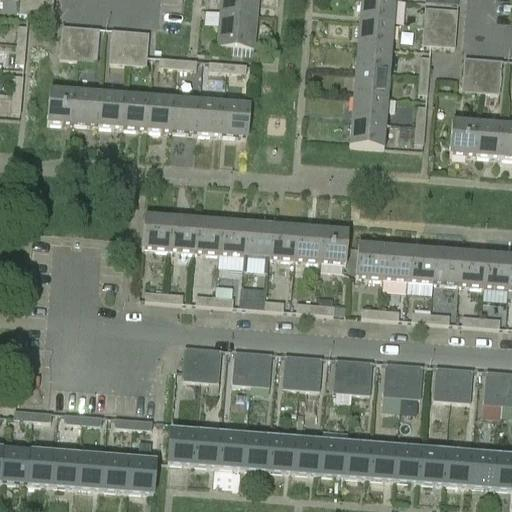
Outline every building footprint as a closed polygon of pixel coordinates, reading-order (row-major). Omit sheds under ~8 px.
[(28,7),(52,9),(52,0),(28,0),(28,2),(28,7)] [(220,0),(219,17),(256,20),(257,0),(220,0)] [(28,2),(20,1),(18,19),(27,19),(28,7),(28,2)] [(359,26),(392,29),(394,4),(361,2),(359,26)] [(28,7),(27,19),(51,21),(52,9),(28,7)] [(431,26),(432,14),(423,13),(422,31),(431,32),(431,26)] [(456,28),(457,16),(432,14),(431,26),(456,28)] [(253,53),(256,20),(219,17),(217,50),(253,53)] [(359,26),(356,51),(390,54),(392,29),(359,26)] [(455,40),(456,28),(431,26),(431,32),(431,38),(455,40)] [(17,31),(15,51),(25,51),(26,32),(17,31)] [(74,32),(61,31),(59,55),(71,56),(74,32)] [(431,38),(431,32),(422,31),(421,50),(430,51),(431,38)] [(71,56),(78,57),(84,57),(86,33),(74,32),(71,56)] [(84,57),(97,58),(99,34),(86,33),(84,57)] [(123,36),(111,35),(109,59),(121,60),(123,36)] [(136,37),(123,36),(121,60),(127,61),(134,61),(136,37)] [(134,61),(146,62),(148,38),(136,37),(134,61)] [(431,38),(430,51),(454,53),(455,40),(431,38)] [(25,51),(15,51),(14,68),(23,69),(25,51)] [(354,76),(388,79),(390,54),(356,51),(354,76)] [(71,56),(59,55),(58,64),(77,66),(78,57),(71,56)] [(84,57),(78,57),(77,66),(96,68),(97,58),(84,57)] [(127,61),(121,60),(109,59),(108,69),(127,70),(127,61)] [(146,62),(134,61),(127,61),(127,70),(145,71),(146,62)] [(420,62),(418,81),(427,82),(429,63),(420,62)] [(177,65),(158,63),(158,73),(176,74),(177,65)] [(461,87),(474,88),(476,64),(463,63),(461,87)] [(480,89),(486,89),(488,65),(476,64),(474,88),(480,89)] [(177,65),(176,74),(195,75),(196,66),(177,65)] [(499,90),(500,66),(488,65),(486,89),(499,90)] [(227,69),(208,67),(207,76),(226,78),(227,69)] [(227,69),(226,78),(245,79),(246,70),(227,69)] [(354,76),(352,100),(386,103),(388,79),(354,76)] [(13,81),(12,99),(21,100),(23,81),(13,81)] [(427,82),(418,81),(417,100),(426,100),(427,82)] [(480,89),(474,88),(461,87),(460,96),(479,98),(480,89)] [(499,90),(486,89),(480,89),(479,98),(498,99),(499,90)] [(46,129),(71,131),(74,97),(48,96),(46,129)] [(71,131),(96,133),(98,99),(74,97),(71,131)] [(21,100),(12,99),(10,118),(19,119),(21,100)] [(96,133),(121,135),(123,101),(98,99),(96,133)] [(350,125),(384,128),(386,103),(352,100),(350,125)] [(121,135),(145,136),(148,103),(123,101),(121,135)] [(145,136),(170,138),(173,105),(148,103),(145,136)] [(170,138),(195,140),(197,107),(173,105),(170,138)] [(195,140),(220,142),(222,109),(197,107),(195,140)] [(245,144),(248,111),(222,109),(220,142),(245,144)] [(416,112),(414,131),(424,131),(425,113),(416,112)] [(384,128),(350,125),(348,151),(382,153),(384,128)] [(449,160),(474,162),(477,129),(452,127),(449,160)] [(477,129),(474,162),(499,164),(502,130),(477,129)] [(499,164),(511,164),(511,131),(502,130),(499,164)] [(424,131),(414,131),(413,149),(422,150),(424,131)] [(167,257),(169,223),(144,221),(141,255),(167,257)] [(195,225),(169,223),(167,257),(192,259),(195,225)] [(220,227),(195,225),(192,259),(217,261),(220,227)] [(245,229),(220,227),(217,261),(242,262),(245,229)] [(270,231),(245,229),(242,262),(267,264),(270,231)] [(295,233),(270,231),(267,264),(292,266),(295,233)] [(320,235),(295,233),(292,266),(317,268),(320,235)] [(346,237),(320,235),(317,268),(343,270),(346,237)] [(381,285),(383,252),(357,250),(355,283),(381,285)] [(381,285),(406,287),(408,254),(383,252),(381,285)] [(434,256),(408,254),(406,287),(431,289),(434,256)] [(431,289),(456,291),(459,258),(434,256),(431,289)] [(484,260),(459,258),(456,291),(481,293),(484,260)] [(481,293),(506,295),(509,262),(484,260),(481,293)] [(144,306),(163,307),(163,298),(145,297),(144,306)] [(163,307),(181,309),(182,300),(163,298),(163,307)] [(194,310),(213,311),(214,302),(195,301),(194,310)] [(214,302),(213,311),(232,313),(232,304),(214,302)] [(245,313),(263,315),(264,306),(245,305),(245,313)] [(263,315),(282,317),(283,308),(264,306),(263,315)] [(295,317),(313,319),(314,310),(296,309),(295,317)] [(314,310),(313,319),(332,320),(333,312),(314,310)] [(360,322),(378,324),(379,315),(361,314),(360,322)] [(378,324),(397,325),(398,317),(379,315),(378,324)] [(410,327),(429,328),(429,319),(411,318),(410,327)] [(429,328),(447,330),(448,321),(429,319),(429,328)] [(461,331),(479,332),(480,323),(461,322),(461,331)] [(479,332),(498,334),(499,325),(480,323),(479,332)] [(181,376),(194,377),(196,354),(183,353),(181,376)] [(200,378),(206,378),(208,355),(196,354),(194,377),(200,378)] [(220,356),(208,355),(206,378),(218,379),(220,356)] [(246,358),(233,357),(231,381),(244,381),(246,358)] [(256,383),(258,359),(246,358),(244,381),(250,382),(256,383)] [(256,383),(269,383),(271,360),(258,359),(256,383)] [(296,362),(284,361),(282,385),(294,386),(296,362)] [(307,387),(308,363),(296,362),(294,386),(300,386),(307,387)] [(307,387),(319,388),(321,364),(308,363),(307,387)] [(346,366),(334,365),(332,389),(344,390),(346,366)] [(357,391),(359,367),(346,366),(344,390),(351,390),(357,391)] [(357,391),(369,392),(371,368),(359,367),(357,391)] [(396,370),(384,369),(382,393),(394,394),(396,370)] [(407,395),(409,371),(396,370),(394,394),(401,394),(407,395)] [(407,395),(419,396),(421,372),(409,371),(407,395)] [(445,398),(447,374),(434,373),(432,397),(445,398)] [(457,399),(459,375),(447,374),(445,398),(451,398),(457,399)] [(457,399),(469,400),(471,376),(459,375),(457,399)] [(180,386),(199,387),(200,378),(194,377),(181,376),(180,386)] [(483,401),(495,402),(497,378),(484,377),(483,401)] [(218,379),(206,378),(200,378),(199,387),(218,389),(218,379)] [(495,402),(501,402),(507,403),(509,379),(497,378),(495,402)] [(244,381),(231,381),(231,390),(249,391),(250,382),(244,381)] [(250,382),(249,391),(268,393),(269,383),(256,383),(250,382)] [(300,386),(294,386),(282,385),(281,394),(300,395),(300,386)] [(300,386),(300,395),(318,397),(319,388),(307,387),(300,386)] [(351,390),(344,390),(332,389),(331,398),(350,399),(351,390)] [(351,390),(350,399),(369,401),(369,392),(357,391),(351,390)] [(401,394),(394,394),(382,393),(381,402),(400,403),(401,394)] [(419,396),(407,395),(401,394),(400,403),(419,405),(419,396)] [(451,398),(445,398),(432,397),(432,406),(431,406),(430,420),(448,421),(449,407),(450,407),(451,398)] [(451,398),(450,407),(469,409),(469,400),(457,399),(451,398)] [(482,410),(500,411),(501,402),(495,402),(483,401),(482,410)] [(501,402),(500,411),(511,412),(511,403),(507,403),(501,402)] [(32,417),(13,416),(12,425),(31,426),(32,417)] [(32,417),(31,426),(50,428),(50,419),(32,417)] [(82,421),(63,420),(63,429),(81,430),(82,421)] [(82,421),(81,430),(100,432),(101,423),(82,421)] [(132,425),(114,424),(113,433),(132,434),(132,425)] [(132,425),(132,434),(150,436),(151,426),(132,425)] [(167,470),(192,472),(195,438),(169,436),(167,470)] [(192,472),(218,474),(220,440),(195,438),(192,472)] [(218,474),(243,475),(245,442),(220,440),(218,474)] [(243,475),(268,477),(270,444),(245,442),(243,475)] [(268,477),(293,479),(295,446),(270,444),(268,477)] [(293,479),(318,481),(321,448),(295,446),(293,479)] [(318,481),(343,483),(346,450),(321,448),(318,481)] [(343,483),(368,485),(371,452),(346,450),(343,483)] [(368,485),(393,487),(396,454),(371,452),(368,485)] [(393,487),(418,489),(421,456),(396,454),(393,487)] [(1,489),(26,491),(29,458),(4,456),(1,489)] [(418,489),(444,491),(446,458),(421,456),(418,489)] [(26,491),(51,493),(54,459),(29,458),(26,491)] [(444,491),(469,493),(471,460),(446,458),(444,491)] [(51,493),(77,495),(79,461),(54,459),(51,493)] [(469,493),(494,495),(496,462),(471,460),(469,493)] [(77,495),(102,497),(104,463),(79,461),(77,495)] [(494,495),(511,496),(511,462),(496,462),(494,495)] [(102,497),(127,499),(129,465),(104,463),(102,497)] [(153,501),(154,488),(155,467),(129,465),(127,499),(153,501)]
